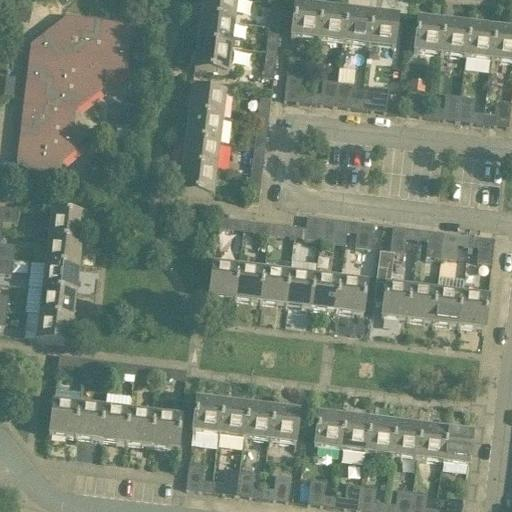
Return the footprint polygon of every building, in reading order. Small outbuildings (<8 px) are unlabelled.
[(232,27),(236,1),(235,0),(201,0),(199,22),(232,27)] [(271,5),(269,21),(280,23),(282,7),(271,5)] [(319,10),(294,7),(293,7),(289,41),(315,44),(319,10)] [(344,13),(319,10),(315,44),(340,47),(344,13)] [(15,23),(27,25),(30,13),(17,11),(15,23)] [(340,47),(366,50),(370,16),(344,13),(340,47)] [(396,19),(370,16),(366,50),(392,53),(396,19)] [(11,174),(14,174),(56,180),(59,156),(77,142),(80,143),(83,146),(85,145),(71,128),(74,104),(92,90),(97,90),(107,81),(108,77),(126,63),(131,28),(63,19),(61,29),(37,49),(27,48),(11,174)] [(438,59),(442,25),(415,21),(411,56),(438,59)] [(230,42),(232,27),(199,22),(195,47),(229,52),(241,53),(242,43),(230,42)] [(463,62),(467,28),(442,25),(438,59),(463,62)] [(489,65),(493,31),(467,28),(463,62),(489,65)] [(489,65),(511,67),(511,33),(493,31),(489,65)] [(264,56),(275,58),(277,42),(266,41),(264,56)] [(226,78),(229,52),(195,47),(192,74),(226,78)] [(262,72),(273,73),(275,58),(264,56),(262,72)] [(285,80),(282,105),(298,107),(301,82),(285,80)] [(318,109),(333,111),(337,86),(322,84),(318,109)] [(424,85),(410,84),(409,94),(423,96),(424,85)] [(333,111),(349,113),(352,88),(337,86),(333,111)] [(372,90),(369,115),(385,117),(388,92),(372,90)] [(186,119),(220,123),(223,97),(190,92),(186,119)] [(408,94),(405,120),(421,121),(423,96),(408,94)] [(441,124),(456,126),(459,100),(444,99),(441,124)] [(456,126),(471,128),(474,102),(459,100),(456,126)] [(259,102),(257,118),(268,119),(270,103),(259,102)] [(128,122),(137,115),(128,104),(119,112),(128,122)] [(495,105),(492,130),(507,132),(510,106),(495,105)] [(183,144),(217,149),(220,123),(186,119),(183,144)] [(253,153),(263,154),(265,139),(255,137),(253,153)] [(180,170),(214,174),(217,149),(183,144),(180,170)] [(263,154),(253,153),(251,169),(261,170),(263,154)] [(111,167),(124,168),(125,157),(113,156),(111,167)] [(177,196),(210,201),(214,174),(180,170),(177,196)] [(257,205),(259,189),(248,188),(246,204),(257,205)] [(18,213),(0,210),(0,226),(16,228),(18,213)] [(46,242),(81,246),(84,219),(50,215),(46,242)] [(216,232),(232,234),(234,223),(218,221),(216,232)] [(306,221),(305,232),(303,243),(303,246),(318,248),(321,222),(306,221)] [(321,222),(318,248),(333,249),(336,224),(321,222)] [(336,224),(333,249),(343,251),(346,225),(336,224)] [(266,238),(267,227),(250,225),(248,236),(266,238)] [(283,240),(284,229),(267,227),(266,238),(283,240)] [(369,254),(372,229),(357,227),(354,252),(369,254)] [(404,258),(407,233),(391,231),(388,256),(404,258)] [(443,237),(427,235),(425,261),(440,262),(443,237)] [(443,237),(440,262),(455,264),(457,239),(443,237)] [(475,266),(491,268),(493,243),(478,241),(475,266)] [(43,267),(78,271),(81,246),(46,242),(43,267)] [(0,262),(12,264),(13,249),(0,247),(0,262)] [(379,257),(373,307),(381,308),(379,322),(405,325),(409,291),(389,288),(393,258),(379,257)] [(237,270),(232,303),(258,306),(262,273),(245,271),(246,262),(239,261),(238,270),(237,270)] [(0,262),(0,277),(10,278),(12,264),(0,262)] [(232,303),(236,270),(210,266),(206,300),(232,303)] [(40,292),(75,296),(78,271),(43,267),(40,292)] [(283,309),(287,276),(262,273),(258,306),(283,309)] [(313,279),(287,276),(283,309),(309,312),(313,279)] [(334,316),(338,282),(313,279),(309,312),(334,316)] [(365,285),(338,282),(334,316),(360,319),(365,285)] [(431,328),(435,294),(409,291),(405,325),(431,328)] [(37,318),(72,322),(75,296),(40,292),(37,318)] [(456,331),(460,297),(435,294),(431,328),(456,331)] [(456,331),(482,334),(486,300),(460,297),(456,331)] [(34,344),(68,348),(72,322),(37,318),(34,344)] [(57,371),(72,372),(73,361),(58,360),(57,371)] [(93,364),(92,375),(107,377),(109,366),(93,364)] [(124,368),(109,366),(107,377),(123,378),(124,368)] [(158,383),(159,372),(144,370),(142,381),(158,383)] [(175,374),(159,372),(158,383),(174,385),(175,374)] [(220,405),(194,401),(190,435),(216,439),(220,405)] [(47,438),(73,441),(77,407),(51,404),(47,438)] [(220,405),(216,439),(241,442),(245,408),(220,405)] [(102,410),(77,407),(73,441),(98,444),(102,410)] [(241,442),(267,445),(271,411),(245,408),(241,442)] [(98,444),(124,447),(128,413),(102,410),(98,444)] [(297,414),(271,411),(267,445),(293,448),(297,414)] [(153,416),(128,413),(124,447),(149,450),(153,416)] [(149,450),(175,453),(179,419),(153,416),(149,450)] [(338,454),(342,420),(316,416),(311,451),(338,454)] [(363,457),(368,423),(342,420),(338,454),(363,457)] [(389,460),(393,426),(368,423),(363,457),(389,460)] [(414,463),(418,429),(393,426),(389,460),(414,463)] [(439,466),(444,432),(418,429),(414,463),(439,466)] [(439,466),(466,470),(470,435),(444,432),(439,466)] [(202,470),(187,469),(184,494),(199,495),(202,470)] [(221,498),(235,500),(238,475),(224,473),(221,498)] [(235,500),(250,502),(253,477),(238,475),(235,500)] [(274,479),(272,504),(287,506),(289,481),(274,479)] [(309,483),(306,509),(322,511),(324,485),(309,483)] [(342,511),(357,511),(360,490),(345,488),(342,511)] [(357,511),(372,511),(375,492),(360,490),(357,511)] [(393,511),(408,511),(411,496),(396,494),(393,511)] [(408,511),(424,511),(426,498),(411,496),(408,511)] [(447,500),(445,511),(460,511),(462,502),(447,500)]
